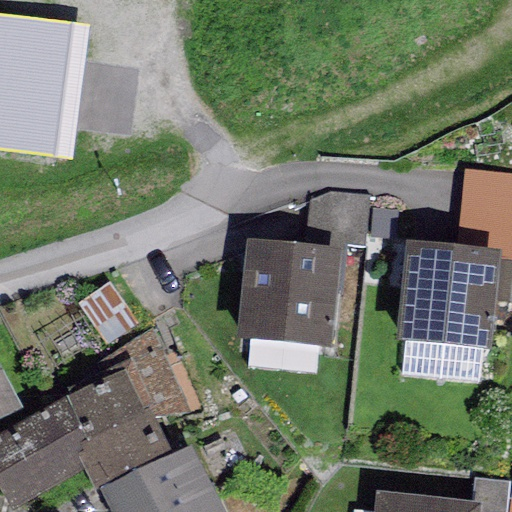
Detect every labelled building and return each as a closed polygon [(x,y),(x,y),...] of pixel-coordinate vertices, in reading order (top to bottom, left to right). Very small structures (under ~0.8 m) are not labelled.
[(0,142),(81,148),(90,15),(0,8),(0,142)] [(494,259),(400,253),(393,364),(487,370),(494,259)] [(330,259),(246,254),(239,373),(322,378),(330,259)] [(132,369),(0,442),(0,500),(7,511),(15,511),(84,477),(104,511),(220,511),(190,451),(173,459),(132,369)] [(0,385),(0,430),(16,423),(0,385)] [(475,511),(476,510),(386,501),(385,511),(475,511)]
